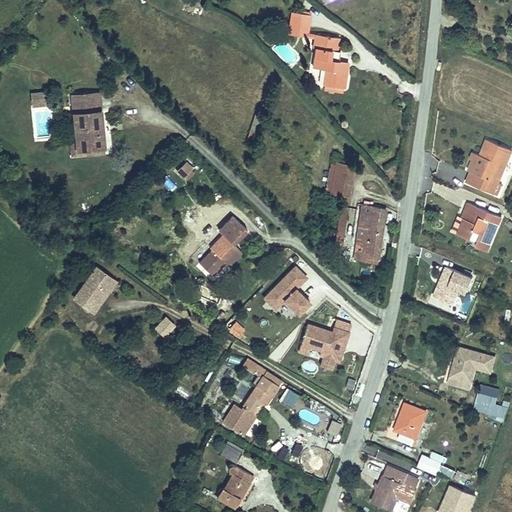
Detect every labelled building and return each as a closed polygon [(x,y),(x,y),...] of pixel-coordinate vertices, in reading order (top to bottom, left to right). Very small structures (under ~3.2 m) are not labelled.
[(310,17),(289,13),(287,26),(303,28),(302,38),(306,38),(310,17)] [(446,22),(457,25),(459,18),(448,15),(446,22)] [(287,26),(286,35),(302,38),(303,28),(287,26)] [(315,51),(313,66),(329,69),(326,87),(347,90),(350,70),(341,68),(343,54),(340,54),(341,40),(315,37),(313,51),(315,51)] [(68,91),(71,127),(73,145),(102,142),(97,88),(68,91)] [(73,145),(71,127),(63,129),(66,156),(103,152),(102,142),(73,145)] [(494,173),(507,142),(482,132),(475,148),(471,146),(464,164),(466,165),(462,176),(494,188),(499,175),(494,173)] [(185,161),(177,169),(184,177),(193,168),(185,161)] [(335,164),(331,194),(349,197),(353,166),(335,164)] [(465,213),(460,212),(454,228),(467,232),(470,224),(477,226),(472,239),(486,244),(497,211),(462,198),(460,204),(467,206),(465,213)] [(352,224),(347,260),(370,262),(380,205),(355,202),(352,224)] [(458,211),(460,212),(465,213),(467,206),(460,204),(458,211)] [(214,250),(202,262),(213,273),(225,261),(230,265),(243,251),(234,243),(248,228),(233,215),(219,229),(224,233),(211,247),(214,250)] [(261,297),(275,310),(284,301),(298,315),(311,301),(297,287),(308,276),(294,263),(261,297)] [(453,306),(459,290),(466,293),(473,275),(444,264),(431,297),(453,306)] [(87,308),(108,277),(91,265),(70,296),(87,308)] [(433,267),(429,272),(436,279),(441,275),(433,267)] [(90,310),(111,279),(108,277),(87,308),(90,310)] [(213,318),(219,311),(215,308),(209,315),(213,318)] [(164,337),(175,324),(164,314),(153,328),(164,337)] [(336,317),(332,329),(306,322),(297,352),(308,355),(310,348),(321,351),(317,365),(337,370),(351,322),(336,317)] [(362,328),(358,336),(359,336),(352,350),(365,356),(375,334),(362,328)] [(487,369),(491,354),(453,345),(446,375),(468,380),(472,366),(487,369)] [(434,366),(438,347),(427,346),(424,364),(434,366)] [(262,401),(277,378),(241,355),(236,362),(250,371),(246,378),(250,381),(236,403),(229,398),(216,419),(236,431),(252,406),(255,408),(260,400),(262,401)] [(466,387),(468,380),(446,375),(444,382),(466,387)] [(355,390),(358,380),(348,378),(345,388),(355,390)] [(477,382),(468,407),(497,419),(502,405),(485,399),(490,386),(477,382)] [(286,387),(280,400),(291,406),(298,393),(286,387)] [(400,398),(389,425),(398,430),(394,437),(409,444),(424,408),(400,398)] [(239,433),(255,408),(252,406),(236,431),(239,433)] [(335,434),(339,422),(330,419),(326,431),(335,434)] [(227,438),(221,448),(237,458),(243,448),(227,438)] [(278,439),(270,447),(275,452),(283,444),(278,439)] [(418,453),(413,465),(430,473),(435,460),(418,453)] [(213,493),(228,502),(231,495),(238,499),(253,473),(232,461),(227,468),(232,471),(222,488),(218,486),(213,493)] [(384,465),(369,503),(388,511),(393,498),(403,502),(413,477),(384,465)] [(456,469),(453,476),(463,480),(466,473),(456,469)] [(447,487),(436,511),(462,511),(469,497),(447,487)] [(231,495),(228,502),(234,505),(238,499),(231,495)]
